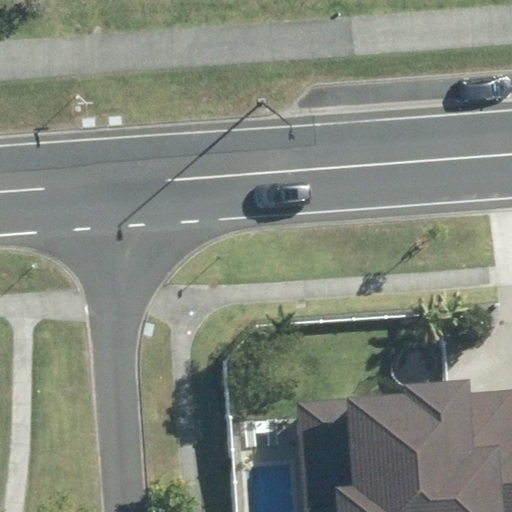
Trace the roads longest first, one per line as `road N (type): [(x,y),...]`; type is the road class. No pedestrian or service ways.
road 1 (secondary): [(511,156),(110,187)]
road 2 (residential): [(110,187),(128,511)]
